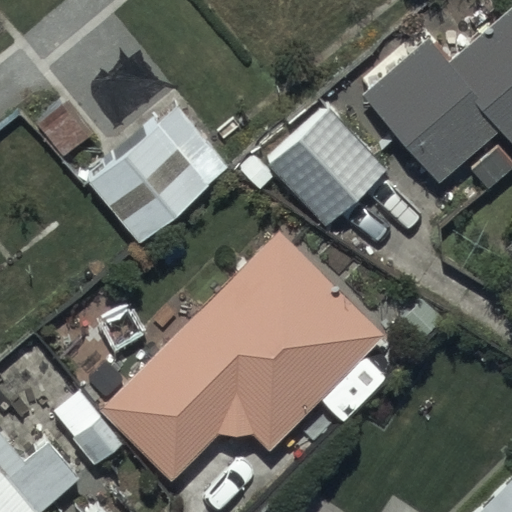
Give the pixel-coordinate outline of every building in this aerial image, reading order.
[(424,24),(360,78),(434,165),(492,116),(505,131),(511,124),(511,0),(494,0),(441,45),(424,24)] [(220,152),(172,93),(81,166),(89,176),(73,189),(91,210),(88,212),(110,240),(220,152)] [(382,154),(324,94),(262,153),(320,213),(382,154)] [(511,218),(497,232),(511,248),(511,218)] [(372,321),(269,221),(94,400),(73,379),(52,399),(74,421),(69,426),(91,448),(120,420),(166,465),(213,417),(247,419),(262,433),(372,321)] [(0,425),(0,511),(22,511),(21,510),(76,466),(44,427),(18,448),(0,425)] [(511,511),(511,453),(460,511),(457,508),(452,511),(511,511)] [(105,511),(91,496),(74,511),(105,511)]
